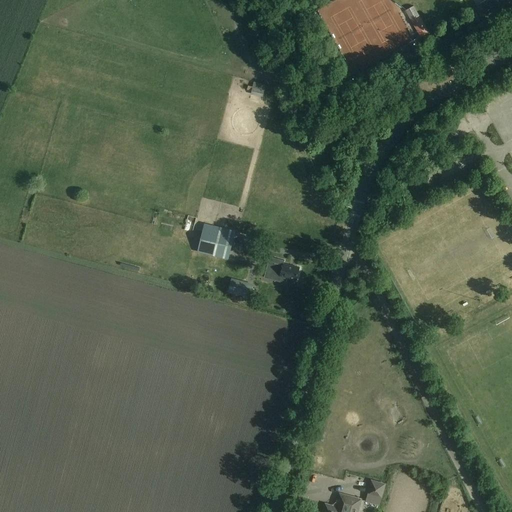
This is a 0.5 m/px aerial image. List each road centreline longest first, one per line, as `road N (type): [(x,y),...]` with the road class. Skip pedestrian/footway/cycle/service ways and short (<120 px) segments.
road 1 (tertiary): [(273,511),(376,161),(408,115),(511,51)]
road 2 (track): [(348,238),(482,511)]
